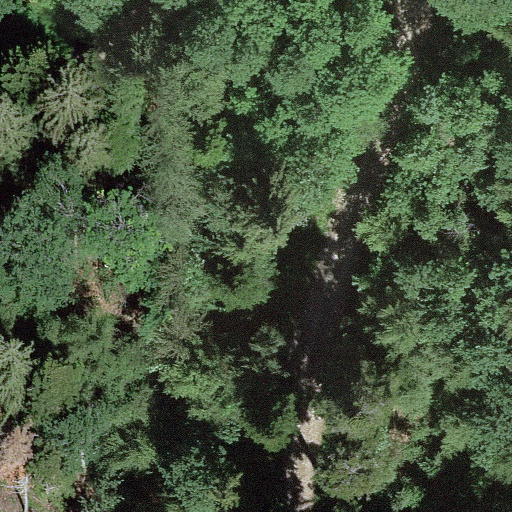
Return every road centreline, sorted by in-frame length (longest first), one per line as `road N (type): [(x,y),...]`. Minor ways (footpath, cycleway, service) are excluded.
road 1 (track): [(417,0),(307,412),(299,511)]
road 2 (track): [(0,85),(108,43),(167,0)]
